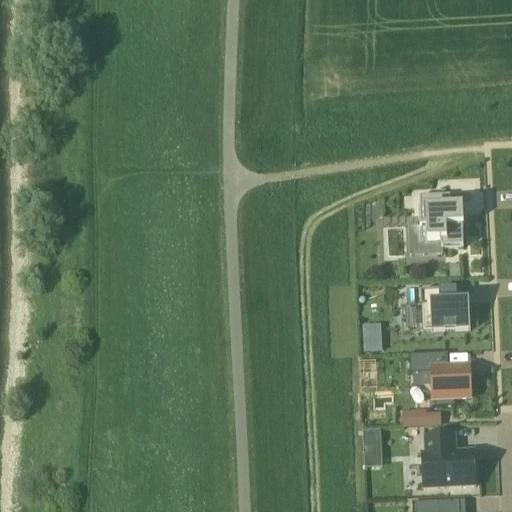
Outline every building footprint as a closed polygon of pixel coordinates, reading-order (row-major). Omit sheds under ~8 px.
[(419,214),(418,214),(420,247),(439,246),(439,252),(462,251),(461,230),(463,230),(462,211),(449,211),(449,198),(419,199),(419,214)] [(457,292),(421,293),(421,308),(423,308),(424,335),(470,333),(469,305),(457,305),(457,292)] [(362,329),(364,356),(383,355),(381,327),(362,329)] [(448,356),(410,358),(410,376),(432,375),(433,402),(436,402),(436,404),(436,411),(455,410),(455,403),(471,402),(470,381),(465,381),(464,369),(448,370),(448,356)] [(426,415),(403,416),(403,432),(426,431),(426,415)] [(379,435),(363,436),(365,473),(381,472),(379,435)] [(426,458),(421,458),(423,492),(475,489),(473,455),(455,456),(454,438),(425,439),(426,458)]
